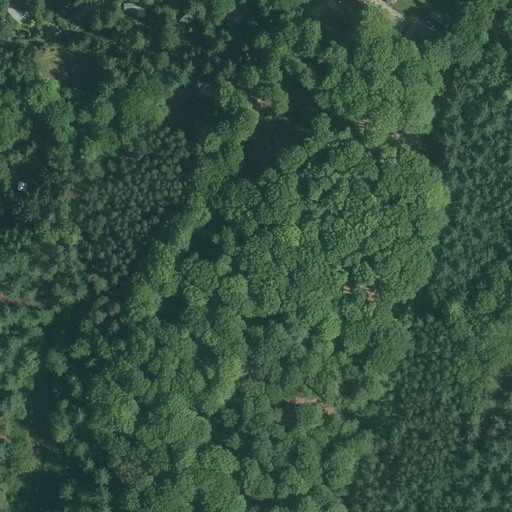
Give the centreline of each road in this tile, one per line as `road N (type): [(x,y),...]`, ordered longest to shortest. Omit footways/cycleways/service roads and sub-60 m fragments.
road 1 (track): [(0,264),(163,211),(237,213),(249,184),(260,80)]
road 2 (track): [(261,55),(254,87),(184,95),(100,52),(0,56)]
road 3 (track): [(210,0),(215,27),(237,55),(276,49),(271,0)]
